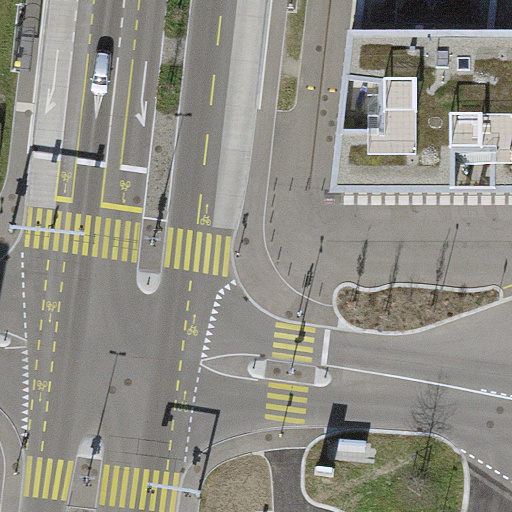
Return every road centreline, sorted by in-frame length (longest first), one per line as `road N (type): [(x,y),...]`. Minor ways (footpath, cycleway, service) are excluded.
road 1 (secondary): [(164,355),(188,249),(217,0)]
road 2 (secondary): [(110,0),(67,344)]
road 3 (secondary): [(67,344),(46,511)]
road 4 (secondary): [(131,511),(164,355)]
